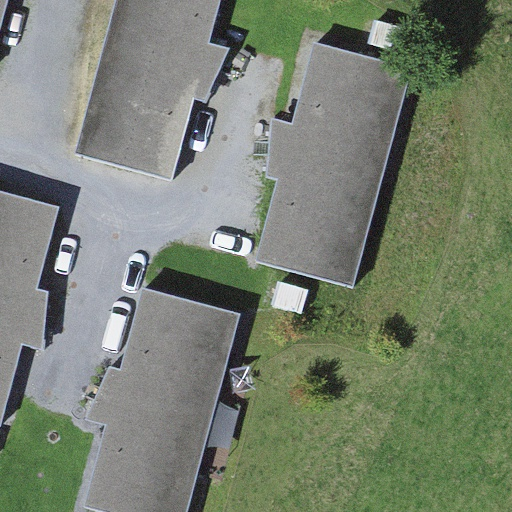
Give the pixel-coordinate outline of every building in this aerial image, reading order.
[(0,0),(0,42),(12,0),(0,0)] [(121,0),(80,166),(176,190),(223,0),(121,0)] [(312,43),(262,275),(363,297),(413,65),(312,43)] [(0,433),(5,435),(64,216),(0,198),(0,433)] [(89,511),(197,511),(247,321),(145,295),(89,511)]
